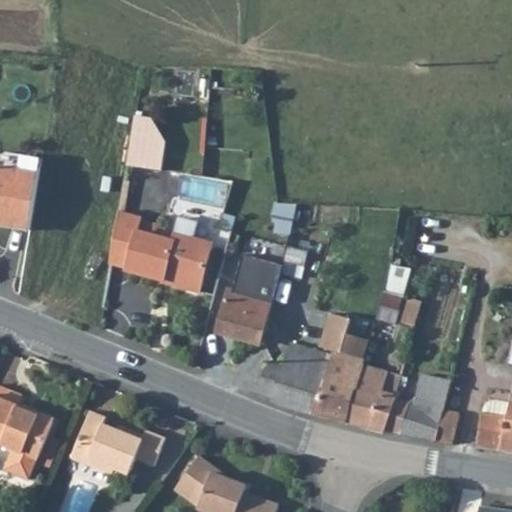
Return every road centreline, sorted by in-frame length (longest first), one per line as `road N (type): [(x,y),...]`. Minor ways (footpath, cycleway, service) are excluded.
road 1 (secondary): [(0,314),(356,450)]
road 2 (unknown): [(457,467),(488,273),(476,254),(421,245)]
road 3 (track): [(511,83),(347,77),(248,62)]
road 4 (secondary): [(356,450),(511,475)]
